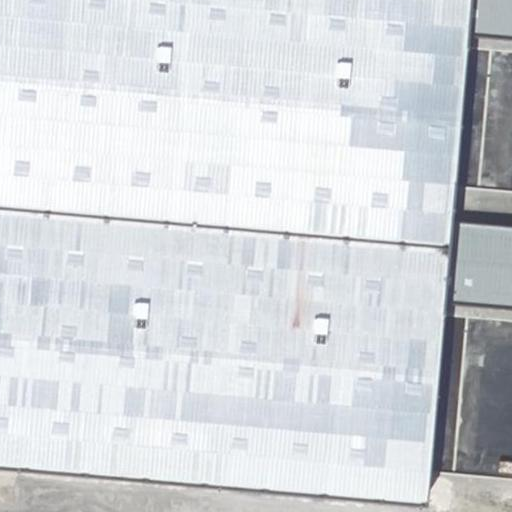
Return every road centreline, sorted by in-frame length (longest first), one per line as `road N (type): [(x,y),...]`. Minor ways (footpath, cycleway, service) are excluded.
road 1 (unknown): [(511,326),(414,311),(25,285)]
road 2 (unknown): [(25,285),(48,0)]
